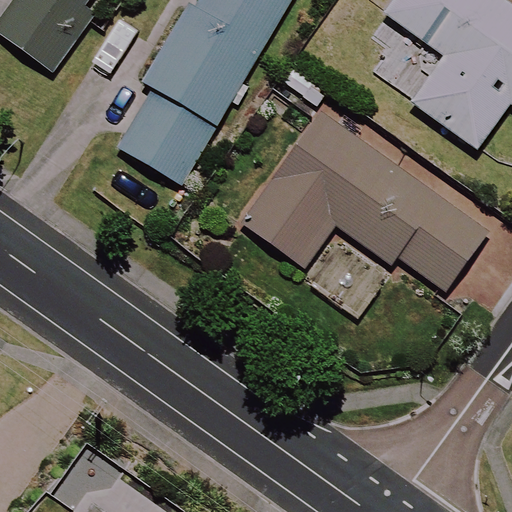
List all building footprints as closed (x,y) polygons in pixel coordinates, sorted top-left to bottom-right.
[(93,0),(17,0),(0,27),(0,35),(51,68),(93,0)] [(299,0),(198,0),(146,87),(157,93),(122,150),(184,188),(299,0)] [(511,12),(495,0),(399,0),(387,17),(446,61),(413,105),(478,154),(511,107),(511,12)] [(483,326),(511,283),(511,239),(324,114),(247,229),(309,270),(337,228),(393,265),(397,259),(451,295),(446,302),(483,326)] [(121,511),(95,492),(79,511),(121,511)]
